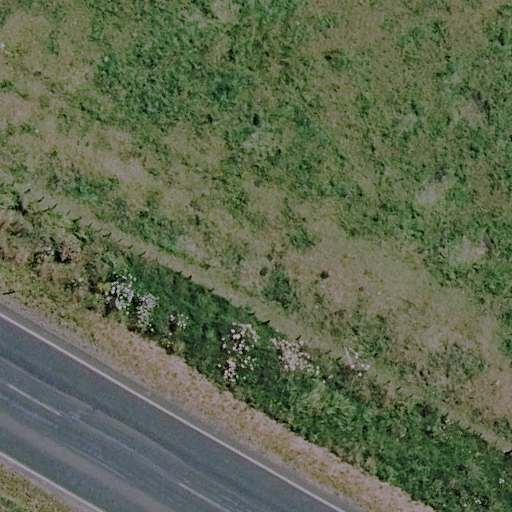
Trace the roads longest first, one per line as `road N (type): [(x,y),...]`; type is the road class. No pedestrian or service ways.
road 1 (track): [(0,85),(511,367)]
road 2 (tertiary): [(221,511),(0,388)]
